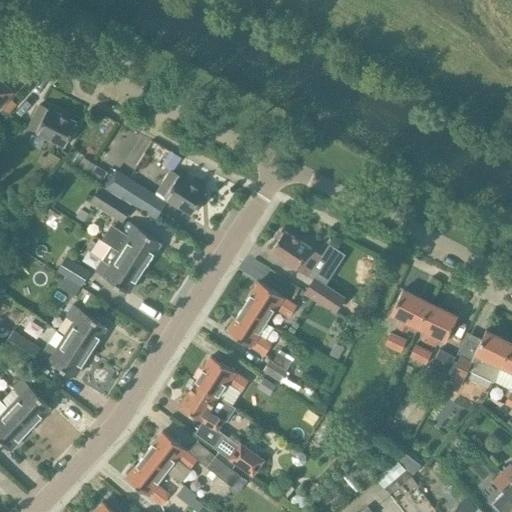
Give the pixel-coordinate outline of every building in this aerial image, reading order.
[(0,106),(16,91),(0,77),(0,106)] [(77,122),(40,104),(28,128),(65,146),(77,122)] [(63,160),(50,152),(42,166),(52,175),(63,160)] [(82,158),(78,165),(91,173),(95,166),(82,158)] [(97,166),(91,175),(101,181),(107,172),(97,166)] [(207,192),(172,170),(156,195),(117,170),(106,187),(156,217),(168,198),(192,214),(207,192)] [(133,207),(100,186),(90,202),(123,223),(133,207)] [(112,224),(102,239),(145,267),(161,241),(128,220),(122,230),(112,224)] [(325,282),(344,253),(329,243),(322,255),(284,231),(271,252),(314,280),(317,277),(325,282)] [(145,267),(102,239),(102,240),(112,246),(96,271),(112,281),(129,292),(145,267)] [(91,271),(66,256),(57,270),(82,286),(91,271)] [(325,282),(317,277),(314,280),(306,293),(335,311),(345,295),(325,282)] [(259,281),(243,306),(267,321),(276,306),(291,315),(297,306),(282,297),(283,296),(259,281)] [(409,324),(418,328),(430,302),(403,289),(390,314),(402,320),(398,328),(406,332),(409,324)] [(420,346),(431,351),(437,338),(445,341),(458,316),(430,302),(418,328),(426,332),(420,346)] [(75,321),(66,335),(91,351),(107,326),(74,305),(67,316),(75,321)] [(258,336),(267,321),(243,306),(228,331),(251,346),(252,345),(266,354),(272,345),(258,336)] [(42,346),(14,329),(4,345),(14,353),(31,363),(42,346)] [(494,381),(501,366),(511,343),(511,342),(486,330),(475,353),(472,360),(461,355),(450,378),(462,384),(468,371),(493,383),(494,381)] [(407,339),(390,331),(384,345),(401,352),(407,339)] [(91,351),(66,335),(56,349),(49,344),(42,355),(75,376),(91,351)] [(336,342),(330,354),(339,359),(344,347),(336,342)] [(511,343),(501,366),(494,381),(509,388),(511,383),(511,343)] [(431,351),(420,346),(415,344),(410,356),(425,363),(431,351)] [(455,357),(439,348),(429,369),(445,378),(446,375),(455,357)] [(270,358),(263,370),(280,381),(294,358),(280,349),(278,352),(273,360),(270,358)] [(211,356),(195,381),(219,396),(228,381),(243,390),(249,381),(234,372),(235,371),(211,356)] [(264,377),(257,388),(270,395),(276,385),(264,377)] [(2,401),(9,407),(31,428),(51,406),(27,383),(23,379),(2,401)] [(219,396),(195,381),(179,405),(217,430),(233,405),(219,396)] [(0,440),(10,450),(31,428),(9,407),(0,416),(0,440)] [(330,415),(312,438),(322,446),(340,423),(330,415)] [(163,431),(145,454),(167,471),(177,458),(191,468),(197,459),(184,449),(185,448),(163,431)] [(219,450),(218,452),(236,465),(237,464),(253,476),(265,460),(240,441),(238,444),(224,433),(214,446),(219,450)] [(233,469),(236,465),(218,452),(206,467),(232,487),(241,475),(233,469)] [(167,471),(145,454),(127,477),(149,494),(162,504),(169,495),(156,485),(167,471)] [(406,470),(412,477),(423,463),(416,458),(406,470)] [(393,482),(396,480),(406,470),(399,462),(378,480),(387,490),(394,484),(393,482)] [(511,464),(511,463),(502,472),(511,482),(511,464)] [(511,511),(511,482),(502,472),(492,482),(503,492),(491,503),(500,511),(511,511)] [(198,496),(184,485),(176,496),(197,511),(198,511),(205,504),(197,498),(198,496)] [(299,491),(289,499),(298,510),(308,501),(305,496),(304,497),(299,491)] [(467,497),(457,504),(463,511),(473,511),(477,510),(467,497)] [(93,511),(114,511),(104,502),(93,511)]
